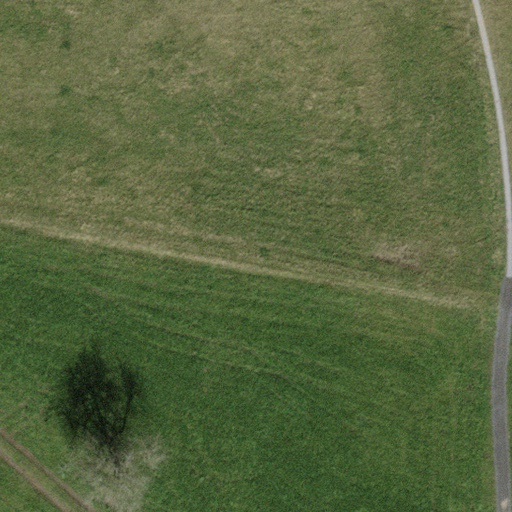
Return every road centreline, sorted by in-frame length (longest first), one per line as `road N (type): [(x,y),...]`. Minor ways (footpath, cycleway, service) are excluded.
road 1 (track): [(0,214),(511,307)]
road 2 (track): [(0,406),(111,511)]
